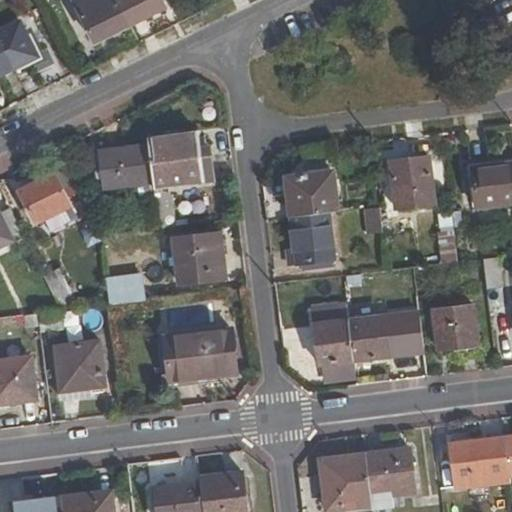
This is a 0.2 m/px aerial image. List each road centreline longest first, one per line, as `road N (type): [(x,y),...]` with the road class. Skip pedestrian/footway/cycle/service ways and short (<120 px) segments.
road 1 (residential): [(276,418),(243,134)]
road 2 (residential): [(0,452),(276,418)]
road 3 (residential): [(243,134),(511,100)]
road 4 (residential): [(0,142),(233,26)]
road 5 (residential): [(276,418),(511,388)]
